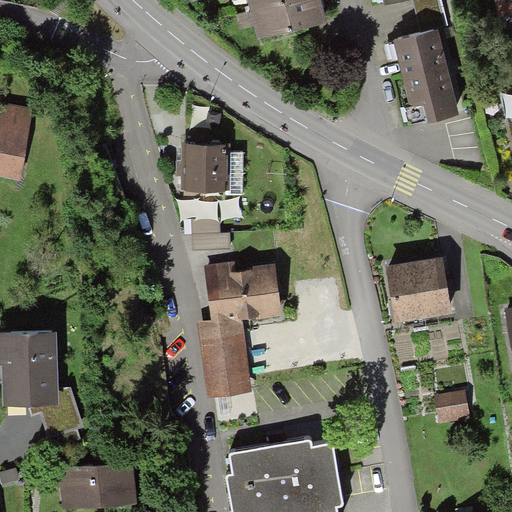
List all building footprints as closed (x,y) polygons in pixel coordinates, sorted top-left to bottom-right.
[(251,0),(254,10),(292,0),(251,0)] [(327,19),(322,0),(292,0),(254,10),(260,36),(327,19)] [(413,0),(422,32),(448,25),(441,0),(413,0)] [(511,0),(494,0),(497,16),(511,13),(511,0)] [(422,32),(394,39),(411,108),(406,109),(409,124),(460,112),(439,28),(422,32)] [(0,176),(20,180),(33,109),(0,103),(0,176)] [(236,139),(182,139),(182,186),(234,186),(234,193),(248,193),(248,149),(236,149),(236,139)] [(222,217),(193,218),(194,251),(232,249),(232,235),(222,236),(222,217)] [(454,312),(445,251),(385,260),(393,321),(454,312)] [(208,391),(252,385),(243,316),(287,310),(281,261),(236,267),(235,257),(207,261),(215,317),(198,319),(208,391)] [(511,372),(511,299),(503,300),(511,372)] [(59,332),(0,332),(0,363),(2,364),(3,406),(31,407),(33,415),(41,413),(52,448),(80,440),(76,426),(83,424),(71,387),(60,387),(59,332)] [(467,386),(437,391),(442,419),(472,414),(467,386)] [(333,511),(331,501),(338,500),(327,438),(305,442),(304,436),(269,442),(225,450),(229,469),(221,471),(228,511),(333,511)] [(136,462),(60,467),(63,506),(138,501),(136,462)] [(16,467),(0,472),(3,482),(19,478),(16,467)]
